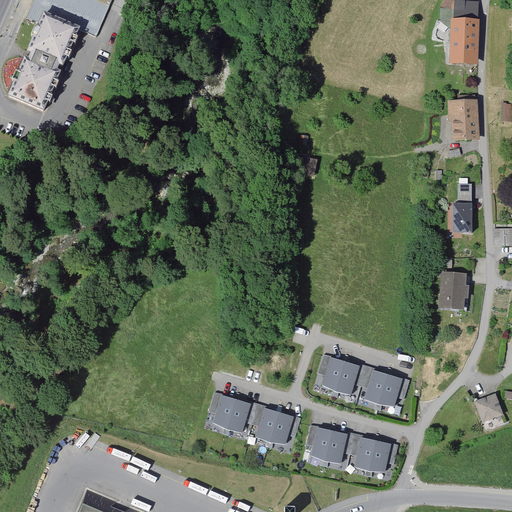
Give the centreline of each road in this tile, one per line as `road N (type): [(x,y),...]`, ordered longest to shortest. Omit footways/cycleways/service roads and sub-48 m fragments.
road 1 (residential): [(484,0),(487,322),(480,354),(432,408),(401,497)]
road 2 (unknown): [(50,511),(58,495),(91,474),(188,511)]
